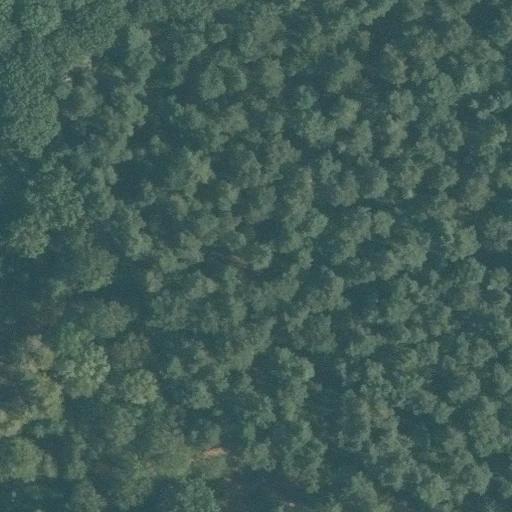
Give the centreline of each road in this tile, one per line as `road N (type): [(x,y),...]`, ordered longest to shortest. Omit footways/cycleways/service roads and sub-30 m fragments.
road 1 (track): [(0,99),(179,511)]
road 2 (track): [(152,511),(169,488),(511,493)]
